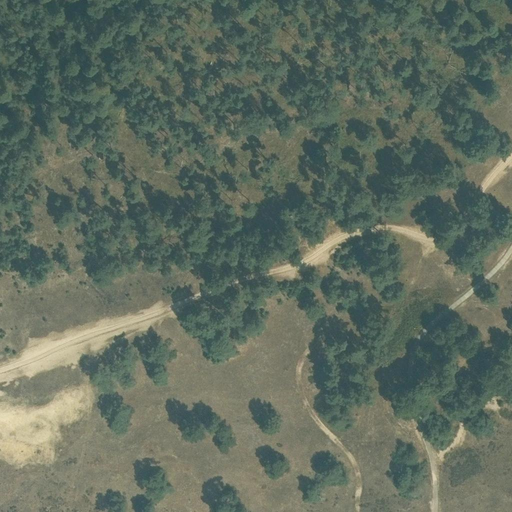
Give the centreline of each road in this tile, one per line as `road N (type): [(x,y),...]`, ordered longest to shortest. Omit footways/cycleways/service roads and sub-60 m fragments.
road 1 (unknown): [(434,241),(380,225),(360,229),(278,274),(0,370)]
road 2 (track): [(434,241),(404,300),(355,311),(301,354),(292,372),(297,396),(355,467),(355,511)]
road 3 (track): [(511,155),(472,195),(458,235),(434,241)]
